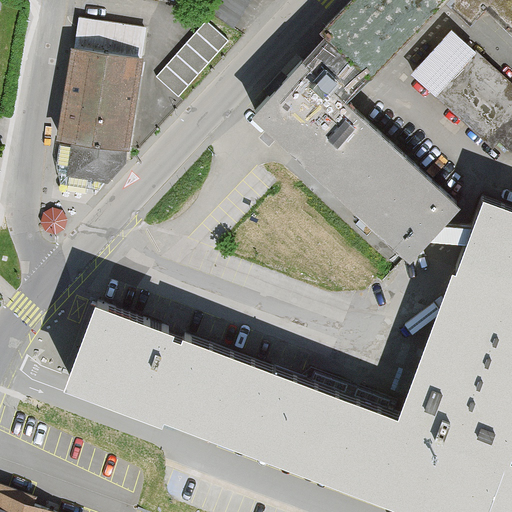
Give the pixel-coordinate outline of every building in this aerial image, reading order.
[(215,0),(209,11),(232,25),(247,0),(215,0)] [(347,0),(323,26),(328,31),(370,71),(438,0),(347,0)] [(511,0),(449,0),(470,20),(486,4),(511,28),(511,0)] [(69,174),(109,179),(127,161),(145,26),(79,18),(76,45),(70,44),(58,136),(74,138),(69,174)] [(205,19),(156,74),(178,94),(227,39),(205,19)] [(511,148),(511,82),(451,27),(411,70),(491,144),(498,137),(511,149),(511,148)] [(370,71),(328,31),(253,108),(306,153),(411,245),(427,229),(444,207),(461,190),(348,95),(370,71)] [(411,245),(306,153),(288,173),(225,242),(367,299),(411,245)] [(399,395),(95,279),(63,364),(163,401),(165,396),(226,420),(467,511),(511,511),(511,435),(511,436),(511,435),(511,185),(483,175),(471,210),(444,207),(427,229),(463,232),(456,250),(452,249),(399,395)] [(35,492),(0,481),(0,511),(65,511),(32,501),(35,492)]
